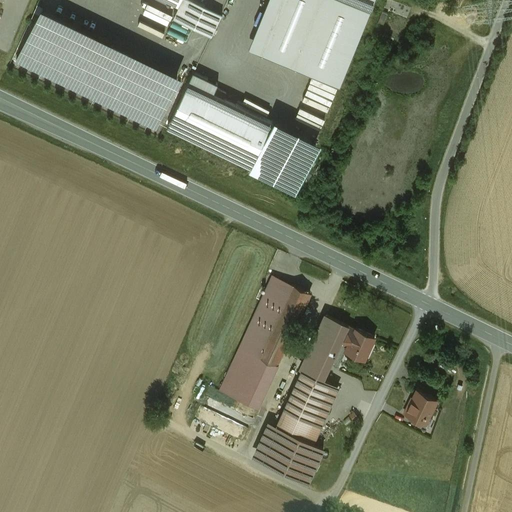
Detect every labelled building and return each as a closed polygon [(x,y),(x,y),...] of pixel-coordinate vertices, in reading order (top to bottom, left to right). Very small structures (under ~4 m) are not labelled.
[(162,0),(180,8),(183,0),(162,0)] [(222,16),(188,0),(183,0),(180,8),(174,19),(212,37),(222,16)] [(340,87),(371,8),(349,0),(271,0),(251,52),(340,87)] [(349,0),(371,8),(374,0),(349,0)] [(183,73),(42,6),(40,9),(42,10),(35,23),(34,23),(15,61),(156,128),(183,73)] [(227,93),(216,88),(218,83),(193,71),(167,126),(251,166),(273,122),(225,98),(227,93)] [(323,147),(273,122),(251,166),(248,173),(297,198),(323,147)] [(273,276),(220,390),(257,408),(310,292),(278,278),(277,278),(273,276)] [(355,329),(325,315),(306,356),(329,366),(341,340),(349,343),(355,329)] [(375,336),(356,328),(355,329),(349,343),(346,350),(364,358),(375,336)] [(341,340),(329,366),(330,364),(336,367),(338,366),(346,350),(349,343),(341,340)] [(448,354),(444,361),(455,368),(459,361),(448,354)] [(303,370),(277,426),(305,438),(330,383),(303,370)] [(417,391),(411,403),(409,402),(405,412),(413,416),(413,417),(414,417),(415,417),(426,423),(437,400),(417,391)] [(305,438),(277,426),(262,459),(308,480),(323,446),(314,442),(305,438)]
